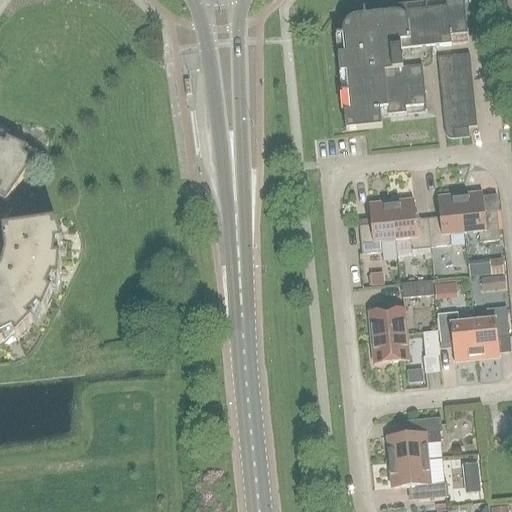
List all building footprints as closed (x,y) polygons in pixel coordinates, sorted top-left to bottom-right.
[(342,96),(348,95),(350,114),(344,114),(346,133),(382,129),(380,112),(387,111),(388,119),(406,117),(406,110),(424,108),(425,115),(427,114),(422,70),(417,71),(417,64),(433,62),(431,49),(468,46),(467,36),(464,1),(445,3),(446,10),(432,11),(427,12),(427,5),(425,5),(425,12),(407,14),(406,7),(387,9),(388,16),(365,18),(365,11),(363,12),(363,18),(356,19),(352,20),(349,21),(344,28),(342,31),(342,35),(342,36),(336,37),(336,38),(343,38),(344,56),(338,57),(340,76),(346,75),(348,94),(342,94),(342,96)] [(447,71),(471,68),(469,56),(445,59),(446,67),(447,71)] [(446,67),(445,59),(437,59),(438,68),(446,67)] [(447,75),(447,71),(446,67),(438,68),(439,76),(447,75)] [(472,80),(471,68),(447,71),(447,75),(448,83),(472,80)] [(448,83),(447,75),(439,76),(439,84),(448,83)] [(449,95),(473,93),(472,80),(448,83),(449,91),(449,95)] [(449,91),(448,83),(439,84),(440,92),(449,91)] [(449,91),(440,92),(441,100),(450,99),(449,95),(449,91)] [(474,105),(473,93),(449,95),(450,99),(450,107),(474,105)] [(450,107),(450,99),(441,100),(442,108),(450,107)] [(452,119),(475,117),(474,105),(450,107),(451,118),(452,119)] [(451,118),(450,107),(442,108),(443,119),(451,118)] [(477,129),(475,117),(452,119),(453,129),(453,131),(468,129),(477,129)] [(451,118),(443,119),(444,130),(453,129),(452,119),(451,118)] [(454,141),(453,131),(453,129),(444,130),(445,135),(446,138),(447,140),(450,141),(454,141)] [(453,131),(454,141),(469,140),(468,129),(453,131)] [(0,346),(3,345),(1,340),(13,335),(16,340),(32,324),(29,320),(37,311),(43,315),(52,294),(47,292),(53,280),(59,282),(60,259),(56,259),(56,246),(63,246),(56,224),(2,232),(2,235),(0,234),(0,200),(6,204),(37,159),(35,158),(32,162),(24,156),(28,150),(7,140),(5,145),(0,143),(0,346)] [(460,198),(464,237),(478,236),(479,245),(499,243),(496,214),(485,215),(483,195),(460,198)] [(439,220),(428,221),(430,250),(451,248),(450,239),(464,237),(460,198),(437,200),(439,220)] [(430,250),(428,221),(416,222),(414,202),(391,204),(395,244),(410,243),(411,252),(430,250)] [(395,244),(391,204),(369,207),(371,227),(358,228),(361,257),(382,255),(381,246),(395,244)] [(491,277),(504,276),(502,261),(489,262),(491,277)] [(371,276),(371,288),(383,287),(383,276),(371,276)] [(504,291),(503,279),(493,280),(494,292),(504,291)] [(432,283),(401,286),(402,301),(434,298),(432,283)] [(472,324),(476,363),(499,360),(497,340),(509,339),(506,310),(486,312),(487,322),(472,324)] [(371,340),(407,337),(404,311),(368,314),(371,340)] [(476,363),(472,324),(459,325),(457,315),(437,317),(440,346),(452,345),(454,365),(476,363)] [(437,334),(422,335),(425,359),(440,358),(437,334)] [(407,337),(371,340),(373,366),(409,363),(407,337)] [(387,439),(389,465),(427,462),(426,446),(440,445),(439,435),(442,434),(441,420),(410,423),(412,437),(387,439)] [(430,487),(427,462),(389,465),(392,491),(417,488),(418,502),(448,500),(447,485),(430,487)] [(478,476),(477,466),(462,468),(463,477),(478,476)]
